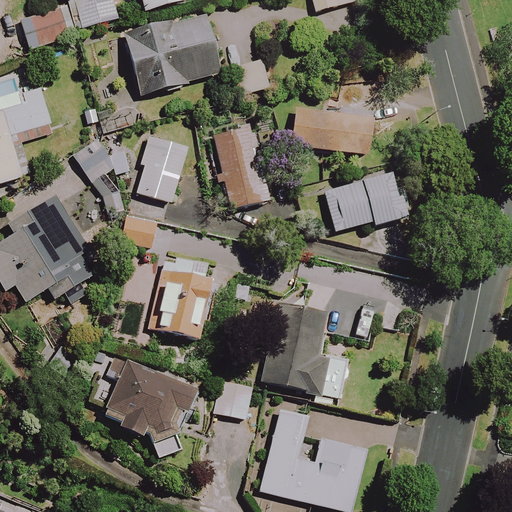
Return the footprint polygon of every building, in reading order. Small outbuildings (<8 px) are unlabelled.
[(123,21),(118,0),(82,0),(73,2),(80,31),(123,21)] [(137,0),(141,16),(186,5),(184,0),(137,0)] [(352,5),(350,0),(307,0),(312,17),(352,5)] [(68,40),(58,11),(17,25),(27,54),(68,40)] [(217,80),(201,18),(121,39),(137,100),(217,80)] [(267,93),(258,64),(225,74),(234,103),(267,93)] [(0,186),(27,181),(18,146),(49,138),(37,93),(0,104),(0,186)] [(369,123),(291,112),(286,149),(364,161),(369,123)] [(265,205),(262,193),(258,176),(247,131),(210,140),(219,178),(210,180),(212,189),(222,187),(228,214),(265,205)] [(184,152),(146,141),(138,169),(140,170),(133,197),(177,209),(181,194),(173,192),(184,152)] [(127,175),(122,148),(106,150),(111,178),(127,175)] [(403,222),(391,177),(321,196),(332,236),(370,226),(371,230),(403,222)] [(85,253),(49,195),(9,219),(18,234),(0,244),(0,294),(1,297),(12,290),(22,307),(46,293),(53,303),(89,281),(76,259),(85,253)] [(173,266),(158,263),(144,333),(196,344),(208,285),(200,284),(204,267),(174,261),(173,266)] [(325,318),(278,306),(258,386),(318,401),(327,364),(315,361),(325,318)] [(194,393),(112,361),(106,376),(117,380),(102,419),(116,425),(114,431),(139,441),(140,437),(146,438),(155,463),(181,453),(174,439),(194,393)] [(306,511),(307,507),(332,511),(350,511),(363,452),(316,441),(300,438),(304,420),(274,413),(252,511),(306,511)]
